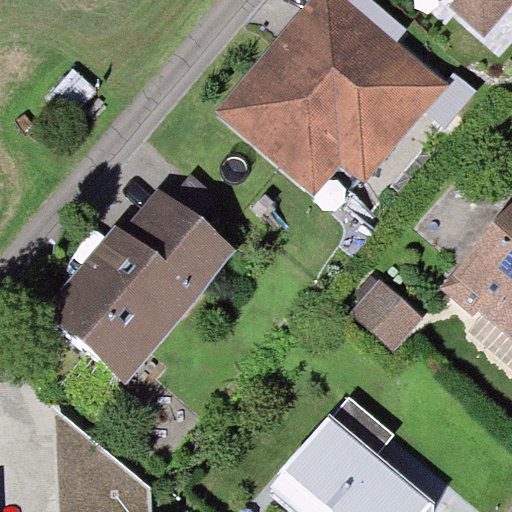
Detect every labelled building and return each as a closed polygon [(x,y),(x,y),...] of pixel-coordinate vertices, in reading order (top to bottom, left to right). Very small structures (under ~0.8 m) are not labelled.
[(439,0),(467,23),(486,0),(439,0)] [(315,5),(209,124),(299,203),(324,175),(347,195),(428,105),(315,5)] [(511,216),(435,301),(511,370),(511,216)] [(143,217),(29,344),(102,409),(216,283),(143,217)] [(414,511),(316,440),(262,511),(414,511)]
